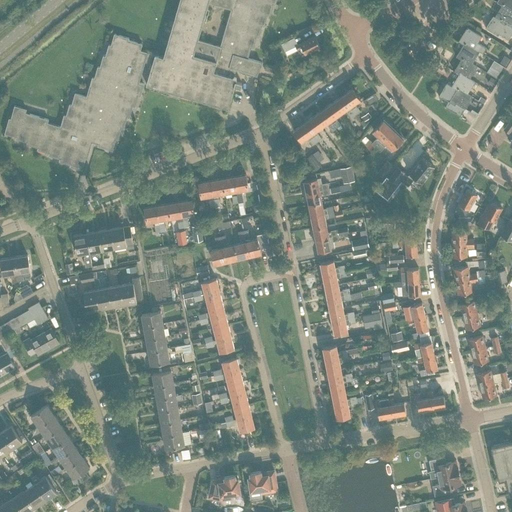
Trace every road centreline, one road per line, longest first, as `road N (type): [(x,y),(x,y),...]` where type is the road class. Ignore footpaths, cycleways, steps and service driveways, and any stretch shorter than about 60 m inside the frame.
road 1 (residential): [(470,420),(431,248),(444,185),(464,149)]
road 2 (unclassified): [(28,223),(264,130)]
road 3 (residential): [(290,272),(250,280),(242,291),(283,451)]
road 4 (residential): [(323,443),(290,272)]
road 5 (unclassified): [(80,370),(28,223)]
road 6 (unclassified): [(323,443),(470,420)]
road 7 (residential): [(290,272),(264,130)]
road 8 (tertiary): [(464,149),(406,103),(366,55)]
road 9 (unclassified): [(264,130),(366,55)]
